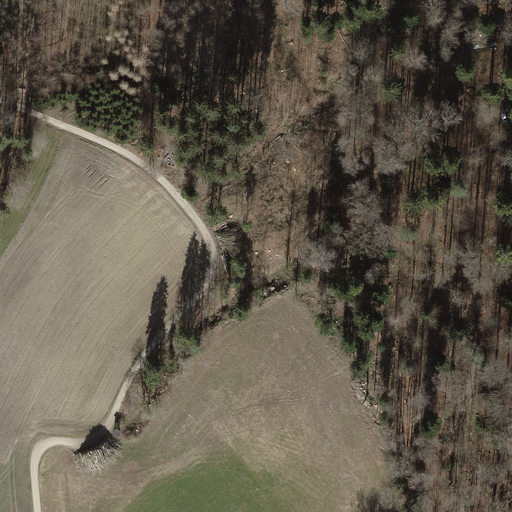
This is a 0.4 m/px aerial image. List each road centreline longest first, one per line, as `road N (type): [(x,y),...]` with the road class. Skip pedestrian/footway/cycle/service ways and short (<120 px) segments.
road 1 (track): [(37,511),(38,443),(98,440),(145,355),(216,274),(216,251),(181,199),(132,155),(0,100)]
road 2 (track): [(459,511),(465,369),(452,322),(413,262),(388,242)]
